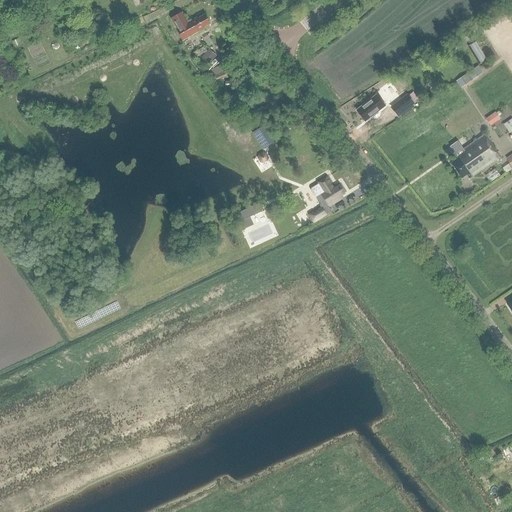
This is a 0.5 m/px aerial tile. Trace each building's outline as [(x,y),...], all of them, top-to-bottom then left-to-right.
[(188,23),(182,12),(170,19),(176,29),(182,41),(203,29),(203,28),(209,24),(204,15),(197,19),(197,18),(188,23)] [(208,35),(203,38),(208,47),(213,44),(208,35)] [(204,47),(193,53),(196,58),(207,52),(204,47)] [(209,49),(201,58),(209,64),(216,55),(209,49)] [(223,65),(210,70),(214,81),(227,76),(223,65)] [(373,117),(378,113),(377,112),(383,107),(375,98),(371,101),(370,100),(356,111),(364,121),(372,115),(373,117)] [(391,108),(398,116),(408,108),(402,100),(391,108)] [(487,117),(492,125),(500,119),(495,112),(487,117)] [(501,137),(510,131),(503,119),(494,125),(501,137)] [(274,140),(265,125),(252,133),(261,148),(274,140)] [(466,174),(469,178),(499,157),(484,134),(462,150),(462,151),(461,152),(459,150),(459,149),(455,143),(449,147),(457,159),(451,164),(460,178),(466,174)] [(309,215),(313,222),(326,214),(323,210),(343,198),(341,195),(344,193),(339,186),(334,189),(326,178),(317,183),(318,185),(311,189),(311,191),(314,196),(316,196),(320,194),(325,202),(320,205),(321,208),(309,215)] [(248,209),(237,214),(240,221),(251,216),(248,209)] [(494,448),(483,453),(486,460),(497,454),(494,448)]
